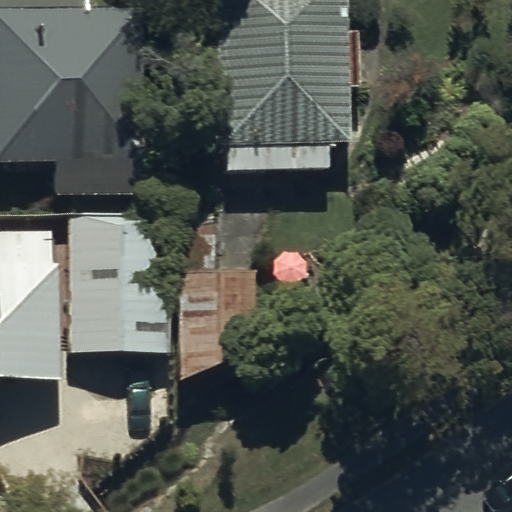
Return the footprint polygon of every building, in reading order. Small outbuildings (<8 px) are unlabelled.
[(76,0),(0,0),(0,181),(54,182),(54,209),(138,209),(139,27),(76,27),(76,0)] [(342,0),(214,0),(218,190),(323,187),(322,161),(345,160),(344,102),(355,102),(354,45),(344,46),(342,0)] [(169,226),(67,226),(67,368),(169,368),(169,226)] [(55,241),(0,241),(0,380),(57,380),(55,241)] [(253,287),(175,287),(180,395),(257,375),(253,287)]
